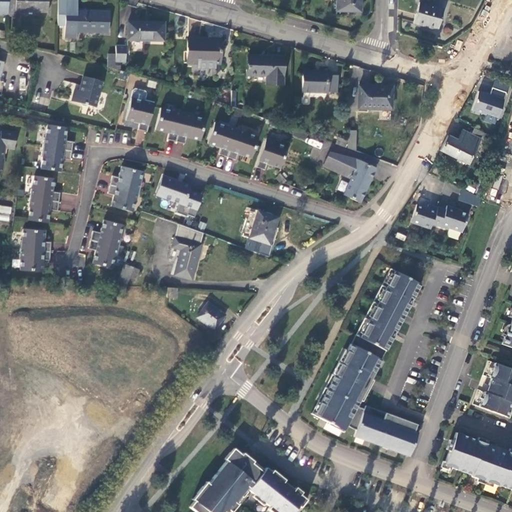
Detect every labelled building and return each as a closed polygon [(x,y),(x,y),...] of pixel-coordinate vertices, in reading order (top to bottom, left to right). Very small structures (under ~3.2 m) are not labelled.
[(8,0),(0,0),(0,14),(8,14),(8,0)] [(8,0),(8,14),(8,17),(16,18),(16,12),(48,13),(48,0),(8,0)] [(77,0),(57,0),(56,26),(65,26),(65,16),(77,15),(77,12),(77,0)] [(361,0),(337,0),(337,12),(361,12),(361,0)] [(444,10),(420,2),(414,24),(438,30),(444,10)] [(109,12),(77,12),(77,15),(65,16),(65,26),(65,39),(76,39),(77,32),(108,33),(109,12)] [(164,23),(128,22),(127,41),(164,41),(164,23)] [(221,39),(188,38),(188,64),(200,65),(200,71),(216,71),(216,65),(220,65),(221,39)] [(126,46),(116,45),(116,55),(115,63),(125,63),(126,46)] [(115,63),(116,55),(108,55),(107,68),(115,69),(115,63)] [(285,56),(248,55),(248,76),(267,77),(267,85),(284,85),(285,56)] [(330,71),(302,70),(302,93),(329,94),(329,92),(338,93),(339,72),(330,72),(330,71)] [(95,107),(103,81),(81,76),(78,90),(75,90),(71,102),(95,107)] [(393,86),(359,85),(358,110),(392,110),(393,86)] [(507,92),(493,87),(490,94),(479,90),(473,109),(486,114),(487,113),(498,117),(507,92)] [(138,130),(147,132),(154,103),(146,100),(145,102),(132,99),(126,120),(140,123),(138,130)] [(167,140),(176,142),(184,113),(175,110),(174,112),(161,109),(155,130),(169,133),(167,140)] [(184,113),(176,142),(185,144),(187,138),(200,141),(206,120),(192,116),(192,115),(184,113)] [(219,155),(227,158),(237,129),(229,126),(228,127),(215,123),(208,144),(221,148),(219,155)] [(43,138),(42,147),(72,151),(73,142),(65,141),(67,127),(47,125),(45,138),(43,138)] [(483,140),(486,133),(475,127),(472,135),(463,131),(457,140),(447,135),(439,150),(442,151),(468,163),(480,138),(483,140)] [(237,129),(227,158),(236,161),(238,154),(252,159),(259,138),(245,133),(246,132),(237,129)] [(357,130),(349,130),(349,140),(348,149),(356,151),(357,130)] [(15,148),(17,133),(3,131),(1,141),(0,141),(0,169),(3,170),(5,158),(6,147),(15,148)] [(335,144),(348,149),(349,140),(338,136),(335,144)] [(266,139),(256,168),(265,171),(267,164),(281,169),(288,148),(275,144),(275,142),(266,139)] [(72,151),(42,147),(41,156),(42,156),(40,169),(60,172),(62,159),(70,160),(72,151)] [(344,168),(349,157),(329,152),(323,167),(345,177),(348,170),(344,168)] [(355,159),(349,157),(344,168),(348,170),(345,177),(351,180),(344,195),(361,203),(376,169),(355,159)] [(112,176),(110,185),(140,193),(142,184),(141,183),(144,172),(122,167),(119,178),(112,176)] [(30,189),(29,198),(59,202),(60,193),(52,192),(54,179),(34,176),(32,189),(30,189)] [(156,197),(178,202),(176,212),(196,217),(203,189),(161,178),(156,197)] [(140,193),(110,185),(108,194),(114,195),(111,207),(133,212),(136,201),(138,201),(140,193)] [(475,194),(463,189),(459,200),(471,204),(475,194)] [(482,198),(475,194),(471,204),(479,206),(482,198)] [(59,202),(29,198),(28,207),(29,207),(27,220),(47,223),(49,210),(57,211),(59,202)] [(432,223),(438,206),(428,203),(427,207),(417,204),(411,221),(431,228),(432,223)] [(0,220),(9,221),(11,206),(0,204),(0,220)] [(446,209),(438,206),(432,223),(449,228),(449,227),(462,231),(468,213),(456,209),(456,208),(447,205),(446,209)] [(258,212),(250,209),(241,236),(249,239),(258,212)] [(241,236),(237,247),(238,247),(265,256),(278,218),(258,212),(249,239),(241,236)] [(93,231),(90,240),(119,247),(121,239),(120,238),(123,225),(104,220),(100,233),(93,231)] [(203,234),(178,225),(172,248),(180,250),(174,276),(191,280),(203,234)] [(20,240),(19,249),(50,251),(51,242),(44,242),(44,230),(22,229),(21,240),(20,240)] [(119,247),(90,240),(88,249),(96,251),(92,264),(112,269),(115,256),(117,256),(119,247)] [(50,251),(19,249),(18,258),(20,258),(19,270),(42,272),(42,260),(49,260),(50,251)] [(132,268),(122,265),(115,286),(126,286),(128,281),(132,268)] [(140,270),(132,268),(128,281),(135,283),(140,270)] [(395,271),(391,269),(356,335),(361,337),(395,271)] [(421,284),(395,271),(361,337),(384,349),(386,350),(421,284)] [(177,299),(178,289),(167,288),(167,298),(177,299)] [(225,316),(207,303),(196,318),(214,331),(225,316)] [(511,316),(511,318),(511,317),(511,320),(509,330),(507,329),(502,344),(511,347),(511,316)] [(80,397),(129,391),(120,326),(0,341),(0,396),(2,410),(29,407),(30,415),(81,408),(80,397)] [(399,452),(410,456),(422,425),(393,415),(393,414),(387,412),(386,413),(366,405),(364,409),(358,406),(382,360),(380,358),(384,349),(361,337),(356,346),(352,344),(314,415),(345,430),(348,425),(357,429),(355,436),(399,451),(399,452)] [(511,413),(511,369),(489,361),(473,403),(510,418),(511,413)] [(450,441),(447,450),(449,451),(443,470),(471,480),(471,481),(497,491),(498,490),(511,495),(511,494),(511,452),(456,432),(453,442),(450,441)] [(234,448),(230,453),(243,463),(246,460),(262,472),(264,470),(243,453),(241,455),(234,448)] [(304,499),(304,498),(300,495),(294,490),(283,482),(284,480),(272,471),(271,472),(266,468),(264,470),(262,472),(246,460),(243,463),(230,453),(225,459),(226,462),(209,483),(205,488),(203,487),(197,494),(198,496),(193,501),(189,507),(195,511),(229,511),(231,511),(237,504),(237,503),(241,497),(246,491),(248,488),(250,490),(249,492),(254,496),(264,504),(269,508),(267,510),(269,511),(294,511),(298,508),(299,509),(306,500),(304,499)] [(253,498),(262,506),(264,504),(254,496),(253,498)]
